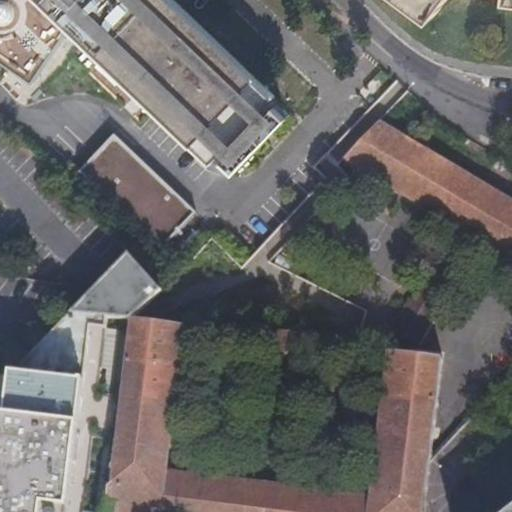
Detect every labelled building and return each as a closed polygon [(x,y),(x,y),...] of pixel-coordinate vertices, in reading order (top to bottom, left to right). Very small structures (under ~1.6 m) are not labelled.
[(0,0),(0,59),(33,83),(71,29),(40,0),(0,0)] [(40,0),(71,29),(114,70),(146,102),(173,127),(210,163),(218,155),(220,156),(223,159),(221,162),(233,173),(285,119),(273,108),(270,111),(267,108),(265,106),(273,97),(236,61),(209,36),(177,5),(172,0),(40,0)] [(411,0),(431,16),(443,0),(411,0)] [(377,124),(344,159),(511,259),(511,203),(445,164),(377,124)] [(158,251),(193,215),(109,133),(74,169),(158,251)] [(415,303),(432,313),(461,264),(444,254),(415,303)] [(0,511),(66,511),(79,409),(69,408),(55,395),(85,365),(90,321),(130,325),(130,324),(131,315),(160,288),(125,255),(12,374),(0,372),(0,511)] [(392,322),(413,329),(421,307),(400,299),(392,322)] [(424,511),(430,464),(442,361),(397,355),(389,416),(378,500),(371,499),(167,474),(160,473),(170,388),(176,329),(130,324),(130,325),(111,482),(110,492),(107,511),(424,511)] [(269,429),(284,431),(295,333),(280,332),(269,429)] [(178,389),(170,388),(160,473),(167,474),(178,389)] [(378,500),(389,416),(381,415),(371,499),(378,500)]
